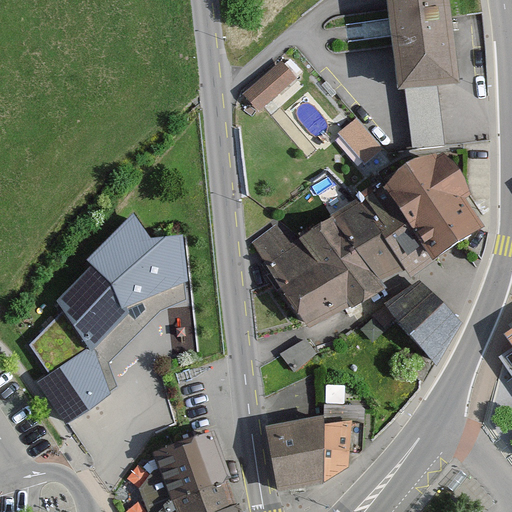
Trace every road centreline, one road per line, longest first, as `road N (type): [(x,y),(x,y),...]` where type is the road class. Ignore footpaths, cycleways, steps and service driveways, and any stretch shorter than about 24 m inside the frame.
road 1 (tertiary): [(264,511),(201,0)]
road 2 (tertiary): [(500,274),(445,402),(358,511)]
road 3 (unknown): [(212,94),(281,57),(337,12)]
